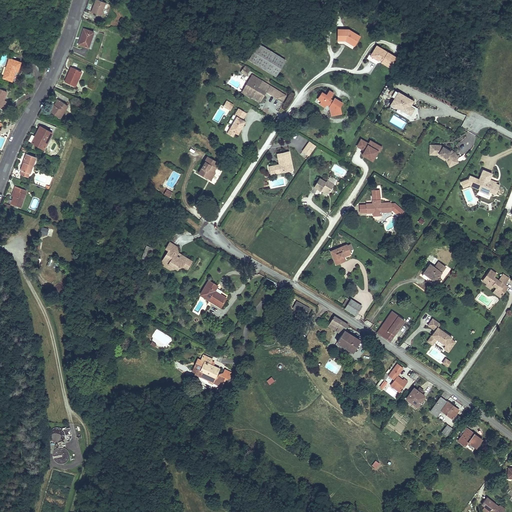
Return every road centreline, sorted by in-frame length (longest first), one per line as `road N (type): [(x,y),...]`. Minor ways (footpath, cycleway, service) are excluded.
road 1 (residential): [(511,436),(352,320),(209,232)]
road 2 (residential): [(0,187),(80,0)]
